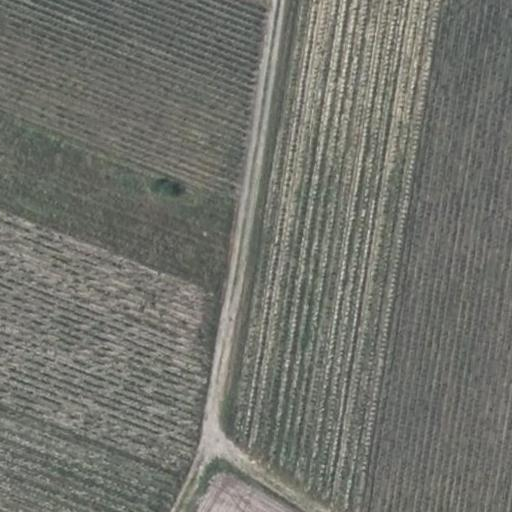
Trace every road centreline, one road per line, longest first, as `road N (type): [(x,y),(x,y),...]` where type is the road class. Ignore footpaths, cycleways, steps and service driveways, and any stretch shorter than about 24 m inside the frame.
road 1 (track): [(278,0),(206,441),(170,511)]
road 2 (track): [(206,441),(313,511)]
